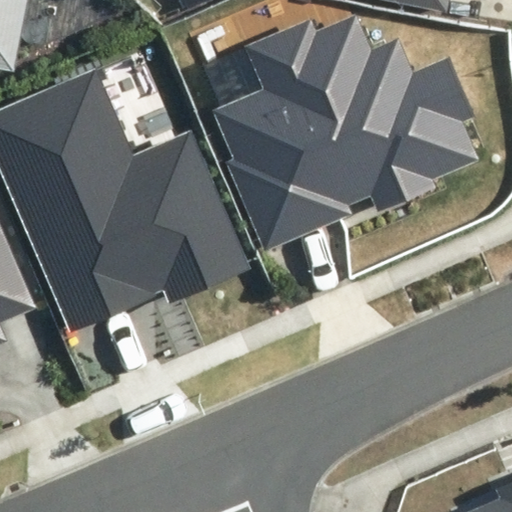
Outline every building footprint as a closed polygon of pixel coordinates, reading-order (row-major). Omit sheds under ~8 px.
[(0,0),(0,70),(15,74),(29,0),(0,0)] [(379,0),(449,14),(451,0),(379,0)] [(378,210),(435,186),(431,178),(476,159),(459,120),(472,114),(448,60),(413,75),(398,40),(371,51),(355,13),(318,28),(313,15),(242,44),(260,88),(213,108),(234,159),(227,162),(265,252),(354,214),(351,206),(372,197),(378,210)] [(95,68),(0,109),(0,172),(70,333),(164,293),(168,302),(250,267),(191,131),(134,156),(95,68)] [(0,339),(4,338),(0,329),(0,320),(33,306),(0,229),(0,339)] [(511,511),(511,481),(496,489),(500,498),(465,511),(511,511)]
